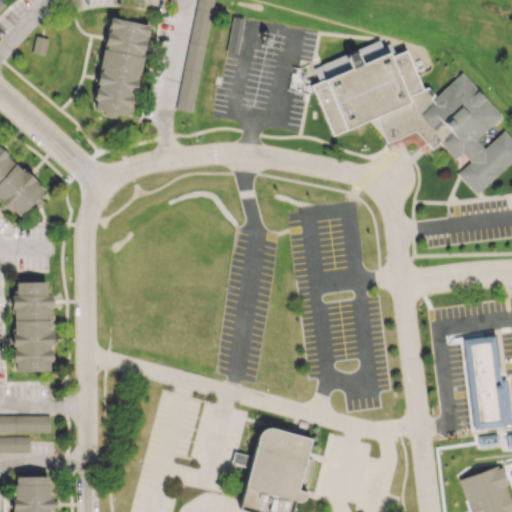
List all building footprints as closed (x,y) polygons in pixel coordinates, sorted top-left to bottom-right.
[(211,0),(194,0),(176,110),(192,113),(211,0)] [(147,24),(127,116),(89,108),(109,16),(147,24)] [(225,52),(235,54),(242,18),(232,16),(225,52)] [(30,52),(43,55),(47,39),(35,35),(30,52)] [(468,162),(460,153),(454,159),(436,141),(431,146),(415,129),(384,143),(373,117),(330,135),(310,88),(319,85),(311,69),(378,39),(386,56),(402,50),(419,89),(425,86),(431,99),(460,71),(484,96),(482,98),(499,115),(473,141),(481,150),(502,130),(511,140),(511,158),(474,194),(455,174),(468,162)] [(0,150),(41,188),(17,216),(0,200),(0,150)] [(47,280),(51,371),(13,373),(9,281),(47,280)] [(511,422),(472,428),(460,339),(501,333),(511,414),(511,422)] [(0,431),(48,431),(48,414),(0,414),(0,431)] [(312,437),(290,511),(249,511),(236,508),(260,423),(312,437)] [(476,435),(495,432),(497,443),(477,445),(476,435)] [(27,435),(0,435),(0,451),(28,451),(27,435)] [(49,476),(49,511),(9,511),(9,476),(49,476)]
